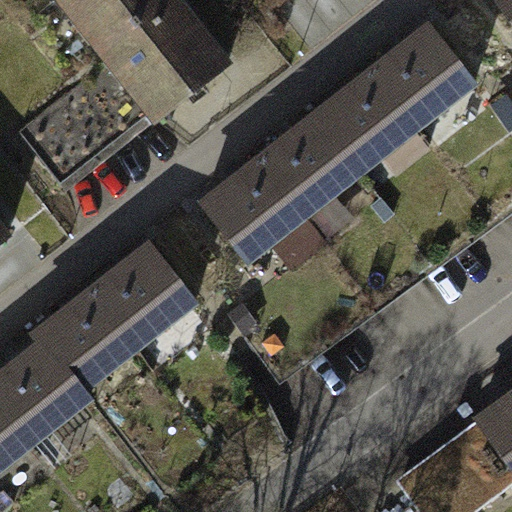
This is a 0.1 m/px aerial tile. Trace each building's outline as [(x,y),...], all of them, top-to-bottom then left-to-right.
[(264,75),(204,0),(72,0),(184,139),(264,75)] [(511,0),(500,0),(511,16),(511,0)] [(431,30),(376,74),(421,131),(477,87),(431,30)] [(376,74),(321,117),(367,174),(421,131),(376,74)] [(321,117),(266,161),(311,217),(367,174),(321,117)] [(253,263),(311,217),(266,161),(208,206),(253,263)] [(0,282),(41,246),(0,198),(0,282)] [(152,249),(97,293),(142,349),(197,305),(152,249)] [(87,392),(142,349),(97,293),(42,336),(87,392)] [(93,400),(87,392),(42,336),(39,338),(45,347),(0,382),(0,396),(38,444),(93,400)] [(0,474),(38,444),(0,396),(0,474)] [(511,414),(501,423),(511,436),(511,414)] [(511,511),(511,464),(489,439),(423,496),(436,511),(511,511)]
